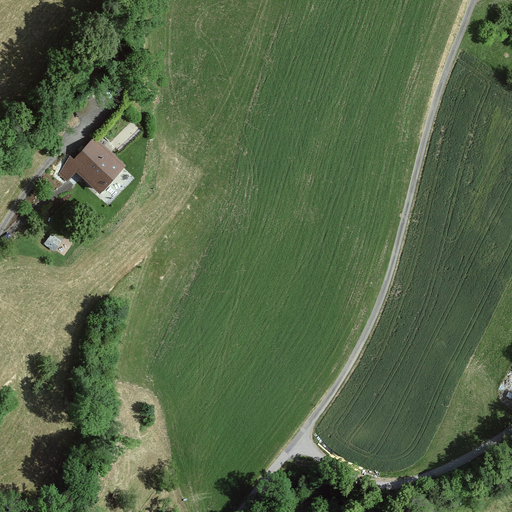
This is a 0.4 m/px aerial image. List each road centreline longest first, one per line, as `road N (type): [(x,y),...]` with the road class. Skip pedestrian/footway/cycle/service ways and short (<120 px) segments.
road 1 (unclassified): [(473,0),(441,82),(379,304),(297,439)]
road 2 (unclassified): [(511,425),(475,455),(391,486),(356,482),(297,439)]
